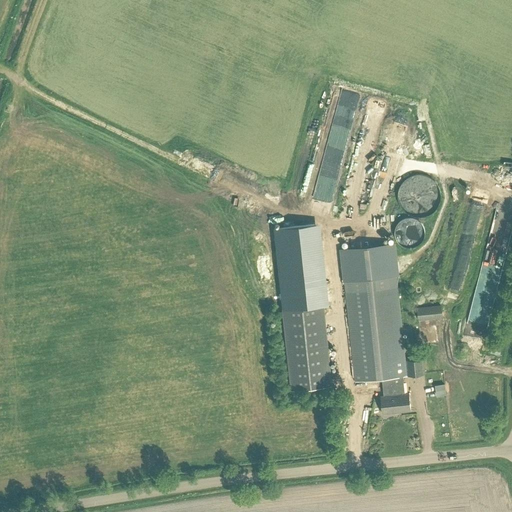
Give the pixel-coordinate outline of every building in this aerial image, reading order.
[(374,127),(367,134),(375,141),(382,133),(374,127)] [(415,194),(420,186),(409,180),(405,188),(415,194)] [(488,271),(498,274),(511,227),(511,192),(508,191),(499,220),(503,221),(488,271)] [(437,192),(432,202),(439,205),(443,195),(437,192)] [(344,216),(340,226),(350,230),(353,220),(344,216)] [(348,316),(352,356),(354,372),(355,382),(383,379),(384,396),(381,396),(382,414),(411,411),(409,393),(405,393),(403,377),(407,376),(426,374),(424,358),(405,360),(401,315),(396,276),(396,275),(393,244),(391,244),(341,249),(344,280),(344,281),(345,285),(348,316)] [(419,319),(443,317),(442,304),(418,306),(419,319)] [(283,309),(291,389),(332,385),(324,305),(283,309)] [(443,394),(452,393),(451,381),(441,383),(443,394)]
